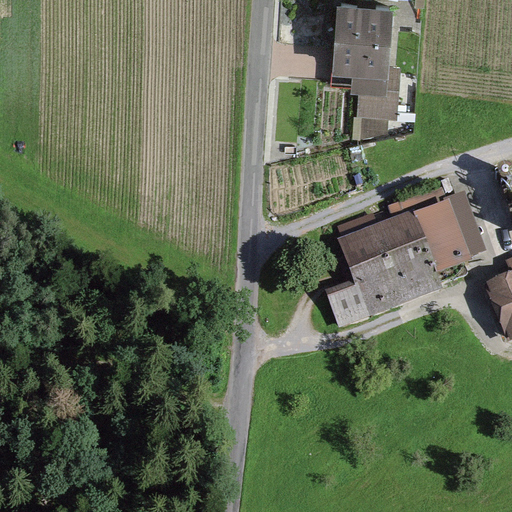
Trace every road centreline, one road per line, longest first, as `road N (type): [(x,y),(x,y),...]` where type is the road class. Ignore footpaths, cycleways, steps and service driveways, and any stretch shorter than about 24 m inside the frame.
road 1 (tertiary): [(264,0),(226,511)]
road 2 (track): [(249,235),(511,146)]
road 3 (track): [(479,259),(450,290),(351,336),(242,347)]
road 4 (track): [(0,374),(94,360),(238,402)]
